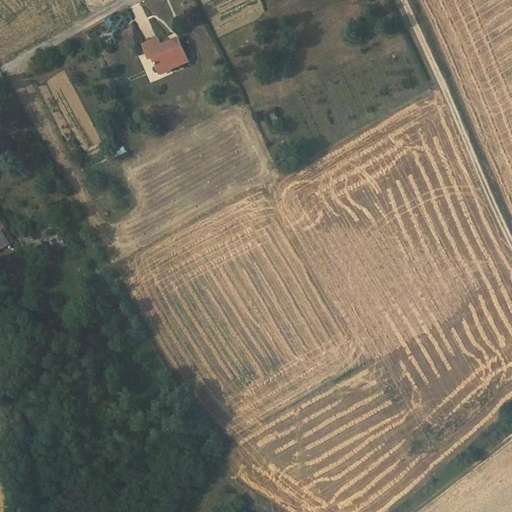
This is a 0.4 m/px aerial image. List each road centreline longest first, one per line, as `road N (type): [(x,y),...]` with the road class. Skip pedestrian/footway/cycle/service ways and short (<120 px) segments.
road 1 (track): [(511,250),(395,0)]
road 2 (unclassified): [(129,0),(7,67)]
